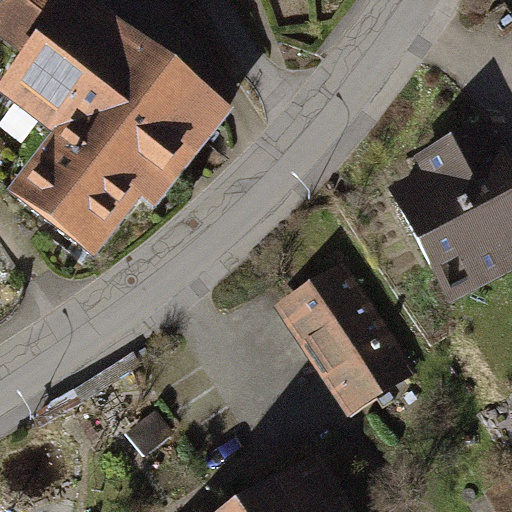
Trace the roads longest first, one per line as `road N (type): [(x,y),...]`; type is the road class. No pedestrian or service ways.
road 1 (residential): [(0,380),(130,294),(220,220),(306,134),(402,0)]
road 2 (unknown): [(206,0),(309,129)]
